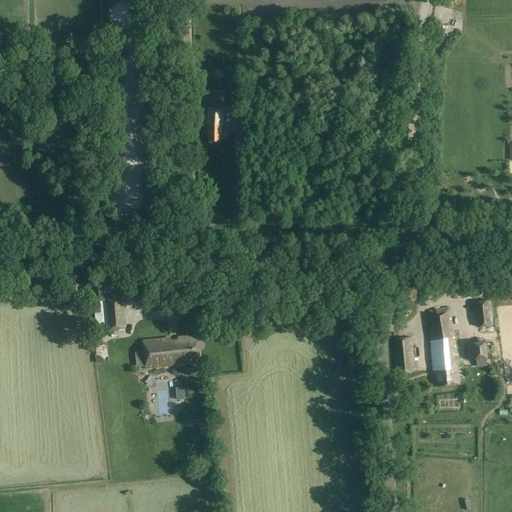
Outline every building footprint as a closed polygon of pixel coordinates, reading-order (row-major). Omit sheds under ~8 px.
[(290,63),(285,72),(294,77),(299,67),(290,63)] [(209,102),(236,102),(236,91),(209,91),(209,102)] [(222,134),(222,126),(223,108),(209,108),(208,126),(208,133),(210,133),(210,142),(219,142),(219,134),(222,134)] [(109,331),(125,329),(119,276),(102,277),(109,331)] [(175,276),(166,277),(166,284),(169,284),(169,285),(173,285),(173,283),(176,283),(175,276)] [(475,303),(478,329),(494,326),(491,300),(475,303)] [(449,332),(448,326),(452,325),(450,308),(428,311),(437,387),(460,385),(457,359),(452,360),(451,353),(456,352),(454,331),(449,332)] [(240,312),(228,322),(235,330),(247,321),(240,312)] [(142,341),(144,368),(198,363),(195,336),(142,341)] [(411,374),(411,367),(415,366),(413,338),(394,339),(396,368),(400,368),(400,375),(411,374)] [(488,367),(488,359),(486,342),(472,343),(473,344),(466,345),(467,360),(474,360),(474,361),(476,360),(477,368),(488,367)]
